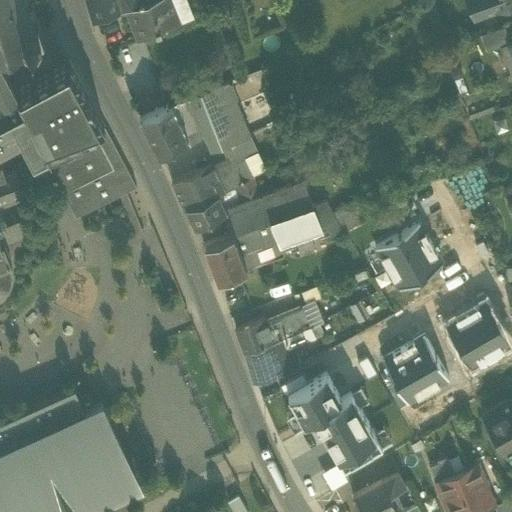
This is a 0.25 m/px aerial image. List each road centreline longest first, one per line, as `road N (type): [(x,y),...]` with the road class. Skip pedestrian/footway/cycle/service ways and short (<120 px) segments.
road 1 (tertiary): [(295,511),(69,0)]
road 2 (unknown): [(480,264),(306,374),(244,402)]
